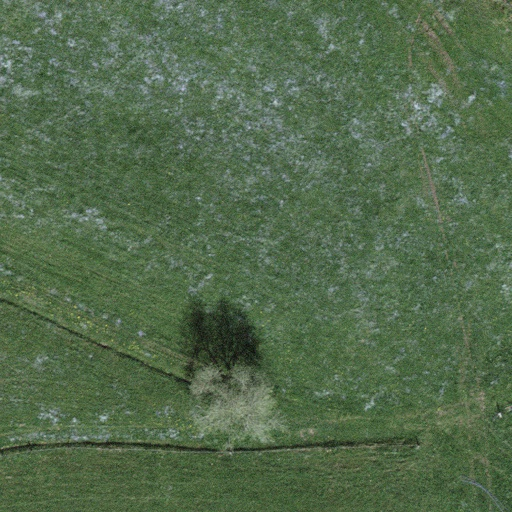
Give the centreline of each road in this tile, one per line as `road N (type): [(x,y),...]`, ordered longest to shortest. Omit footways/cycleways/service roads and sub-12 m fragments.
road 1 (track): [(0,290),(358,439),(439,440),(511,388)]
road 2 (track): [(358,439),(114,443),(0,457)]
